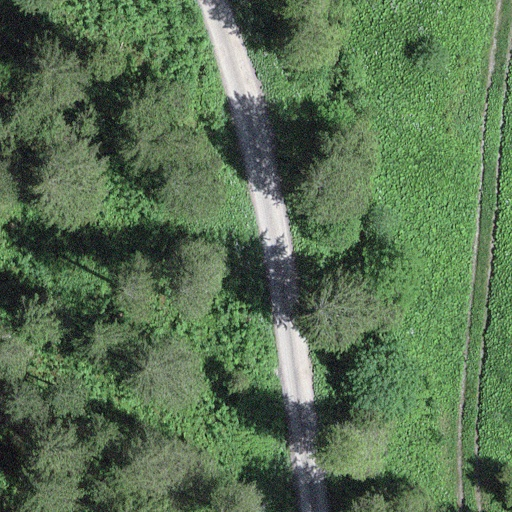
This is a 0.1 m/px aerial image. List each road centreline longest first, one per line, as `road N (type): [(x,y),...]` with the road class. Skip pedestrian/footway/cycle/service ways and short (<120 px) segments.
road 1 (track): [(215,0),(254,121),(308,423),(316,511)]
road 2 (track): [(509,0),(466,445),(471,511)]
